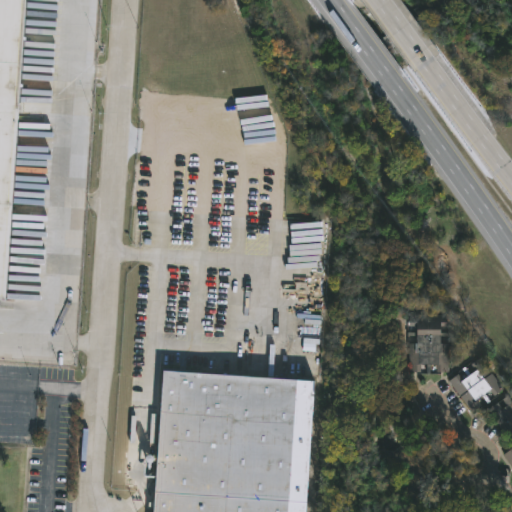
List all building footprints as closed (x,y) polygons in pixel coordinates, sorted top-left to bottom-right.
[(0,0),(79,0),(75,63),(35,61),(34,69),(26,69),(27,61),(20,60),(4,301),(0,300),(0,0)] [(447,322),(447,327),(439,327),(439,333),(449,333),(448,337),(439,336),(439,342),(446,342),(446,371),(434,371),(434,363),(428,363),(428,372),(425,372),(425,363),(418,363),(418,371),(406,371),(407,344),(412,344),(412,336),(405,336),(405,333),(412,333),(412,326),(406,326),(407,314),(447,314),(447,322)] [(477,355),(502,388),(492,396),(487,389),(483,392),(489,400),(486,402),(479,394),(474,398),(479,405),(470,412),(445,379),(454,372),(458,377),(464,373),(460,368),(463,366),(467,372),(472,368),(468,363),(477,355)] [(317,382),(308,511),(153,511),(164,368),(317,378),(317,382)] [(505,395),(511,404),(511,437),(510,439),(487,408),(495,402),(500,407),(504,403),(500,398),(505,395)] [(511,466),(502,453),(510,446),(511,448),(511,466)]
